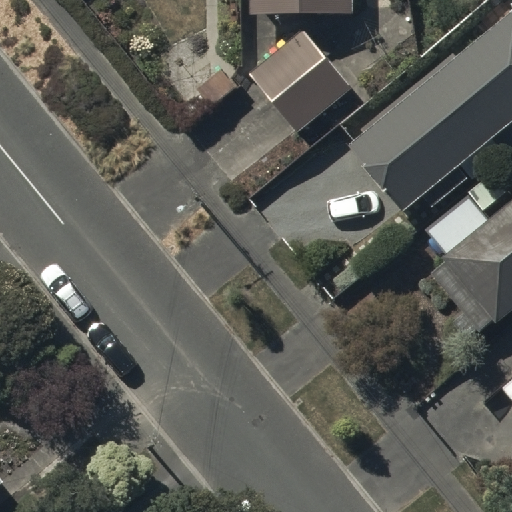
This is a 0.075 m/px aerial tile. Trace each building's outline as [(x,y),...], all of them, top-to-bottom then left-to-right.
[(249,0),(250,26),(354,26),(353,0),(249,0)] [(511,7),(345,145),(363,166),(359,169),(382,197),(385,194),(399,211),(419,194),(429,206),(460,180),(502,146),(495,137),(511,122),(511,7)] [(305,37),(252,80),(310,153),(335,133),(324,120),(353,97),(305,37)] [(511,211),(493,228),(465,194),(433,219),(421,230),(451,266),(430,284),(480,344),(492,334),(496,339),(511,325),(511,211)] [(511,386),(503,394),(511,405),(511,386)]
